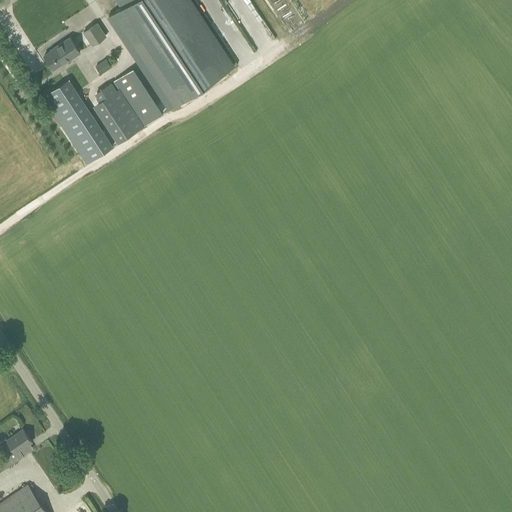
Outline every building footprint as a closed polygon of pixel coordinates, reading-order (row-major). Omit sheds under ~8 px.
[(109,15),(170,108),(233,66),(189,0),(116,0),(121,7),(109,15)] [(96,23),(84,31),(93,44),(95,43),(105,36),(102,31),(96,23)] [(79,51),(76,45),(70,37),(50,50),(51,51),(44,55),(49,63),(52,68),(62,62),(62,63),(71,57),(75,55),(76,54),(79,52),(80,51),(79,51)] [(95,65),(102,75),(112,69),(112,68),(115,66),(110,59),(107,61),(105,58),(95,65)] [(117,142),(163,113),(133,67),(94,93),(99,100),(92,105),(117,142)] [(114,146),(69,78),(42,96),(86,164),(114,146)] [(23,428),(7,439),(6,437),(0,440),(0,444),(7,455),(2,459),(7,467),(13,462),(26,453),(22,448),(31,441),(23,428)] [(46,511),(27,484),(19,490),(0,502),(0,511),(46,511)]
